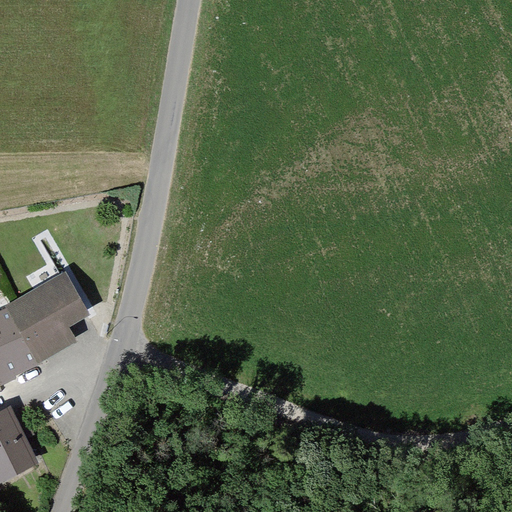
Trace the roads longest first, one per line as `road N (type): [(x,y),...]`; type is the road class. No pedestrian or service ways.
road 1 (unclassified): [(190,0),(139,279),(63,511)]
road 2 (track): [(120,347),(341,430),(419,445),(511,419)]
